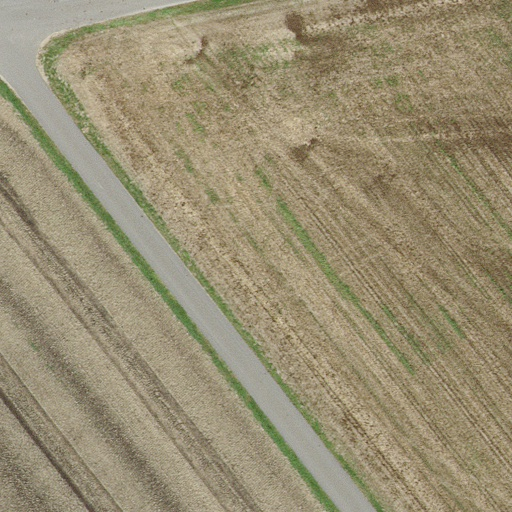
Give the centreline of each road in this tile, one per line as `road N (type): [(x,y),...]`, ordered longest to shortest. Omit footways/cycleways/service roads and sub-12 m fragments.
road 1 (unclassified): [(355,511),(3,31)]
road 2 (unclassified): [(236,0),(3,31)]
